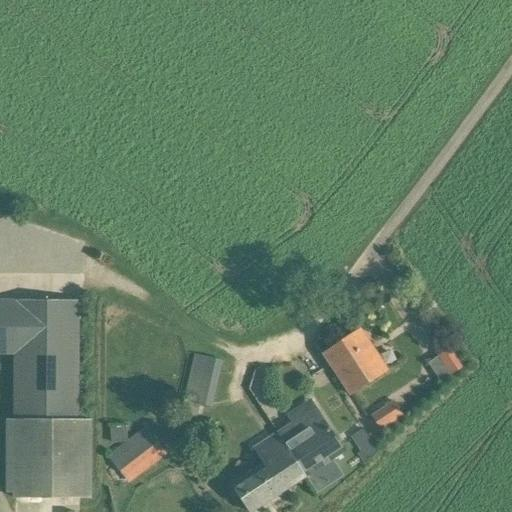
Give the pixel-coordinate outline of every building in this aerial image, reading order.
[(20,500),(99,500),(96,419),(79,419),(79,300),(16,300),(0,300),(0,353),(16,353),(15,491),(20,491),(20,500)] [(324,353),(352,395),(388,370),(360,329),(324,353)] [(453,346),(428,364),(442,381),(466,363),(453,346)] [(185,401),(187,401),(212,407),(223,360),(196,354),(185,401)] [(394,400),(372,415),(382,430),(388,425),(392,430),(404,419),(402,416),(404,415),(394,400)] [(317,407),(278,433),(307,476),(346,451),(317,407)] [(112,457),(130,480),(167,451),(150,428),(112,457)] [(363,428),(352,435),(363,451),(359,454),(365,463),(379,451),(363,428)] [(252,511),(307,476),(278,433),(254,448),(264,463),(232,484),(250,511),(252,511)]
